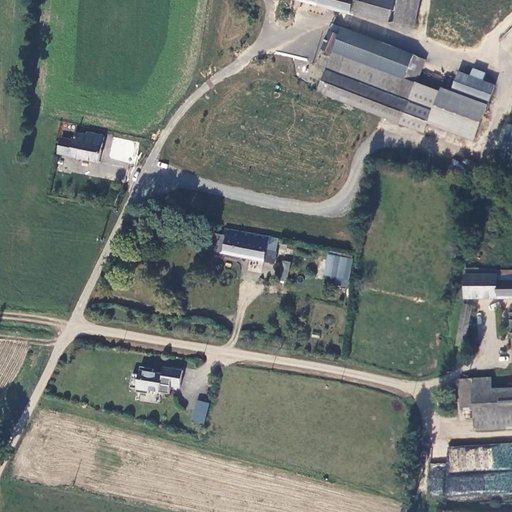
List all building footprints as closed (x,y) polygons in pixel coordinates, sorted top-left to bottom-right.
[(290,0),(351,16),(354,0),(290,0)] [(393,0),(354,0),(351,16),(386,25),(393,0)] [(398,0),(394,23),(416,28),(421,0),(398,0)] [(344,30),(333,26),(322,50),(333,55),(334,53),(344,30)] [(406,80),(414,57),(344,30),(334,53),(337,54),(406,80)] [(419,81),(426,61),(414,57),(406,80),(337,54),(322,91),(405,122),(407,117),(419,81)] [(478,69),(475,77),(486,82),(489,74),(478,69)] [(456,92),(491,104),(498,86),(486,82),(475,77),(464,73),(456,92)] [(476,141),(488,105),(419,81),(407,117),(476,141)] [(511,162),(511,124),(506,122),(493,156),(511,162)] [(101,163),(106,139),(90,135),(89,138),(77,135),(76,143),(63,140),(60,154),(72,156),(72,158),(101,163)] [(211,252),(275,265),(277,253),(269,251),(271,238),(226,228),(224,237),(215,235),(211,252)] [(277,253),(280,240),(271,238),(269,251),(277,253)] [(355,259),(331,254),(326,274),(351,279),(355,259)] [(287,281),(290,261),(280,260),(277,279),(287,281)] [(462,268),(462,299),(511,298),(511,271),(477,272),(477,268),(462,268)] [(473,308),(465,307),(458,347),(469,349),(470,341),(467,340),(473,308)] [(153,369),(140,367),(139,375),(132,374),(130,388),(137,389),(136,393),(148,395),(149,391),(170,395),(171,387),(180,388),(183,371),(164,368),(163,375),(153,373),(153,369)] [(474,413),(476,435),(511,432),(511,390),(491,391),(490,381),(459,383),(461,413),(474,413)] [(210,404),(198,401),(193,420),(204,423),(210,404)] [(511,444),(448,445),(448,463),(428,463),(429,494),(511,493),(511,444)]
